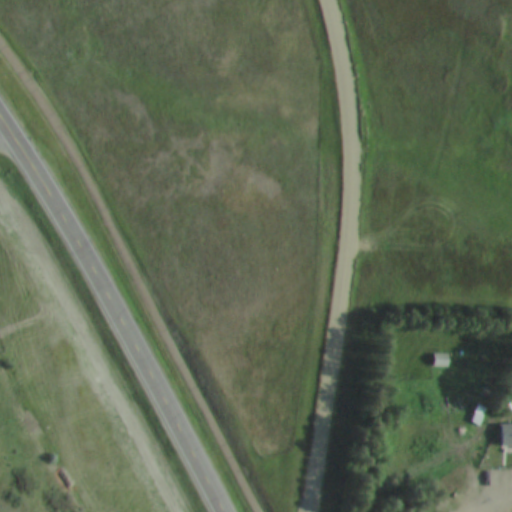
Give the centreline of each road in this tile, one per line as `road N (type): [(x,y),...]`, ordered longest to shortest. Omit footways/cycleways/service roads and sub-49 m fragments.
road 1 (residential): [(333,0),(349,57),(353,213),(309,511)]
road 2 (secondary): [(220,511),(67,221),(0,114)]
